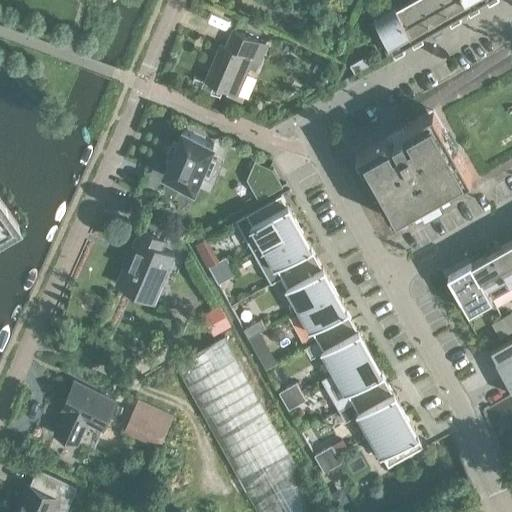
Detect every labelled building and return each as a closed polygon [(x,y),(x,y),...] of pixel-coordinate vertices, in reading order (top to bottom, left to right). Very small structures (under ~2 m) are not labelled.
[(431,29),(414,0),(407,0),(396,6),(394,4),(392,5),(412,40),(414,44),(424,38),(422,34),(431,29)] [(438,0),(414,0),(431,29),(433,33),(443,27),(441,23),(449,18),(438,0)] [(438,0),(449,18),(452,22),(462,17),(459,13),(468,8),(463,0),(438,0)] [(481,0),(463,0),(468,8),(470,12),(480,6),(478,2),(481,0)] [(412,40),(392,5),(374,16),(395,54),(405,49),(403,45),(412,40)] [(233,28),(226,45),(220,42),(205,77),(237,92),(252,57),(259,60),(266,43),(233,28)] [(363,56),(350,64),(354,72),(368,64),(363,56)] [(356,153),(394,220),(471,177),(433,109),(356,153)] [(183,129),(183,130),(164,173),(195,186),(214,142),(183,129)] [(283,185),(273,167),(270,166),(256,160),(255,160),(247,178),(259,199),(283,185)] [(281,193),(235,219),(253,251),(299,225),(281,193)] [(0,236),(18,226),(0,200),(0,236)] [(299,225),(253,251),(271,283),(282,277),(317,257),(316,256),(299,225)] [(116,282),(134,290),(155,299),(176,251),(162,245),(166,237),(140,227),(116,282)] [(511,285),(511,239),(491,251),(511,286),(511,285)] [(511,286),(491,251),(470,263),(490,298),(511,286)] [(208,265),(213,273),(230,264),(226,255),(208,265)] [(317,257),(282,277),(299,308),(334,288),(317,257)] [(470,263),(469,261),(448,273),(469,310),(490,298),(470,263)] [(235,273),(230,264),(213,273),(218,283),(235,273)] [(334,288),(299,308),(317,339),(352,319),(334,288)] [(510,331),(511,329),(511,313),(511,311),(502,316),(510,331)] [(502,316),(492,322),(500,337),(510,331),(502,316)] [(261,318),(243,328),(248,337),(266,327),(261,318)] [(317,339),(306,345),(313,357),(323,351),(335,371),(370,351),(352,319),(317,339)] [(175,363),(232,465),(258,511),(305,511),(319,504),(225,335),(175,363)] [(511,336),(491,349),(504,370),(511,365),(511,336)] [(335,371),(323,378),(340,409),(353,402),(388,382),(370,351),(335,371)] [(117,397),(74,378),(61,409),(63,410),(54,432),(79,443),(88,421),(103,428),(117,397)] [(284,400),(301,390),(296,381),(279,391),(284,400)] [(388,382),(353,402),(370,434),(406,414),(388,382)] [(301,390),(284,400),(289,408),(306,398),(301,390)] [(174,414),(139,398),(124,431),(159,447),(174,414)] [(406,414),(370,434),(388,465),(423,445),(406,414)] [(332,444),(314,454),(319,463),(337,453),(332,444)] [(337,453),(319,463),(324,471),(341,461),(337,453)] [(15,511),(52,511),(53,511),(64,511),(77,485),(37,468),(26,495),(23,493),(15,511)]
